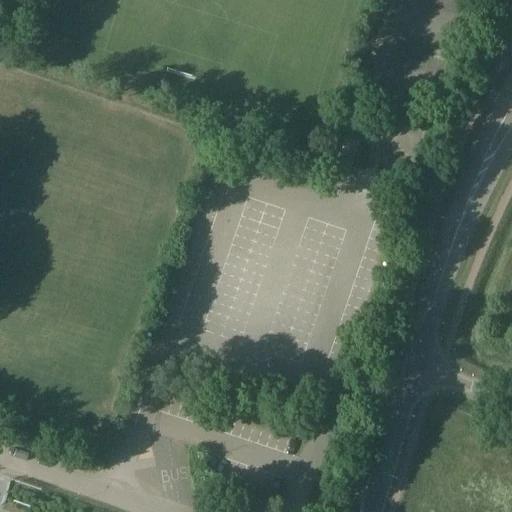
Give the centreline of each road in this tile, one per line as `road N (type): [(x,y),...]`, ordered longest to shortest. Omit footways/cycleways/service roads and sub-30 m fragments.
road 1 (unclassified): [(413,368),(461,217),(511,113)]
road 2 (unclassified): [(161,511),(0,456)]
road 3 (unclassified): [(371,511),(413,368)]
